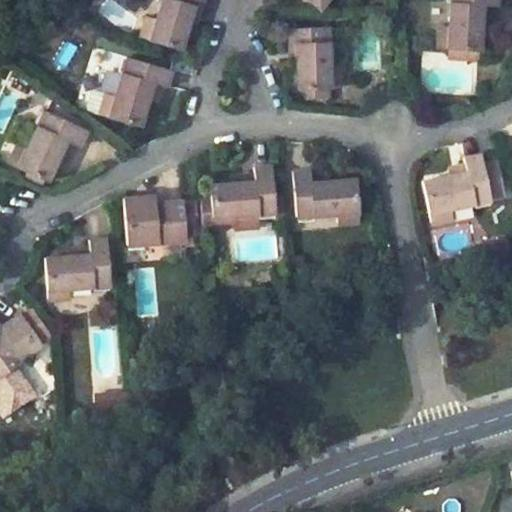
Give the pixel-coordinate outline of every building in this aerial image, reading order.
[(191,8),(192,0),(154,0),(150,18),(139,15),(132,36),(171,48),(179,26),(186,6),(191,8)] [(444,0),(440,29),(426,28),(424,51),(438,55),(456,55),(454,65),(466,66),(470,33),(473,16),(480,16),(489,17),(488,0),(444,0)] [(183,27),(191,8),(186,6),(179,26),(183,27)] [(479,33),(480,16),(473,16),(470,33),(479,33)] [(323,27),(283,28),(284,44),(292,44),(293,65),(293,89),(335,90),(335,67),(325,67),(323,27)] [(284,44),(283,66),(293,65),(292,44),(284,44)] [(117,55),(105,95),(99,94),(95,111),(137,123),(144,95),(148,78),(154,80),(161,82),(164,68),(117,55)] [(456,55),(438,55),(437,63),(454,65),(456,55)] [(149,97),(154,80),(148,78),(144,95),(149,97)] [(95,111),(99,94),(89,91),(84,94),(81,104),(84,108),(95,111)] [(34,108),(17,143),(8,138),(0,154),(0,159),(18,168),(34,175),(38,177),(56,135),(72,142),(77,127),(34,108)] [(507,193),(494,154),(485,157),(497,196),(507,193)] [(447,206),(484,197),(481,184),(477,167),(474,155),(456,159),(458,165),(459,172),(442,176),(418,181),(426,222),(449,217),(447,206)] [(226,212),(267,209),(264,162),(244,162),(245,173),(247,183),(226,184),(200,184),(201,198),(205,229),(227,227),(226,212)] [(286,210),(325,210),(326,221),(353,219),(350,177),(316,180),(298,181),(297,171),(297,165),(283,166),(286,210)] [(458,165),(440,169),(442,176),(459,172),(458,165)] [(477,167),(481,184),(489,182),(485,165),(477,167)] [(16,171),(32,179),(34,175),(18,168),(16,171)] [(315,171),(297,171),(298,181),(316,180),(315,171)] [(245,173),(225,174),(226,184),(247,183),(245,173)] [(205,229),(201,198),(193,198),(196,230),(205,229)] [(116,251),(172,250),(171,240),(170,215),(169,203),(142,204),(142,200),(115,201),(116,251)] [(182,240),(180,215),(170,215),(171,240),(182,240)] [(33,261),(34,302),(61,302),(60,291),(100,290),(96,243),(79,244),(79,253),(79,260),(63,261),(33,261)] [(79,253),(63,253),(63,261),(79,260),(79,253)] [(0,371),(35,347),(31,341),(43,333),(25,308),(15,315),(11,315),(0,322),(0,371)] [(104,411),(123,411),(122,396),(103,397),(104,411)] [(85,398),(86,412),(104,411),(103,397),(85,398)] [(204,473),(222,461),(213,450),(196,462),(204,473)]
